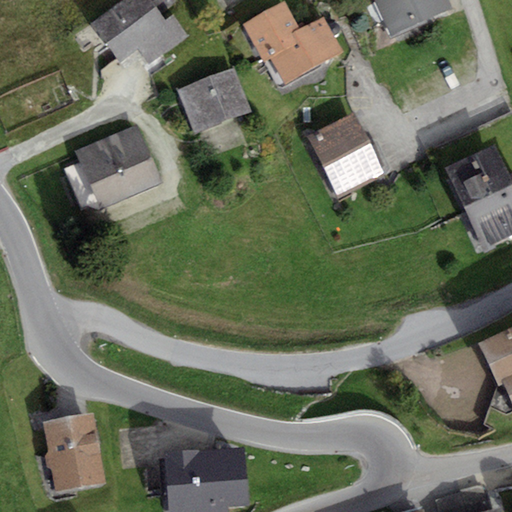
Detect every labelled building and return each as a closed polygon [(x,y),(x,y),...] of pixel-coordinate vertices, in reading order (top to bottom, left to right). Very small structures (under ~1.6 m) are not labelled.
[(149,0),(96,40),(123,76),(142,62),(151,74),(191,44),(178,27),(173,31),(149,0)] [(449,0),(384,0),(380,2),(398,43),(457,19),(449,0)] [(292,14),(252,33),(284,98),(354,64),(335,24),(305,38),(292,14)] [(243,81),(187,99),(201,145),(258,127),(243,81)] [(364,130),(320,150),(347,209),(391,188),(364,130)] [(150,148),(89,171),(107,218),(168,196),(150,148)] [(511,180),(462,205),(490,264),(511,253),(511,180)] [(511,343),(485,356),(504,397),(511,413),(511,343)] [(98,425),(51,433),(63,498),(110,490),(98,425)] [(201,467),(173,470),(176,511),(255,511),(251,454),(208,457),(201,467)]
